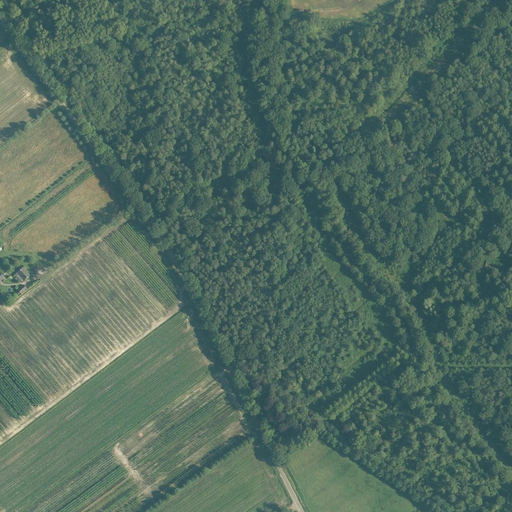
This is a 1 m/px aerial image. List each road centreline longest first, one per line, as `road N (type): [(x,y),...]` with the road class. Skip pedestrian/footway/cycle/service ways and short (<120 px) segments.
road 1 (unclassified): [(303,511),(182,271),(0,18)]
road 2 (track): [(446,511),(231,372)]
road 3 (track): [(511,464),(447,380),(415,297)]
road 4 (track): [(511,210),(415,297)]
